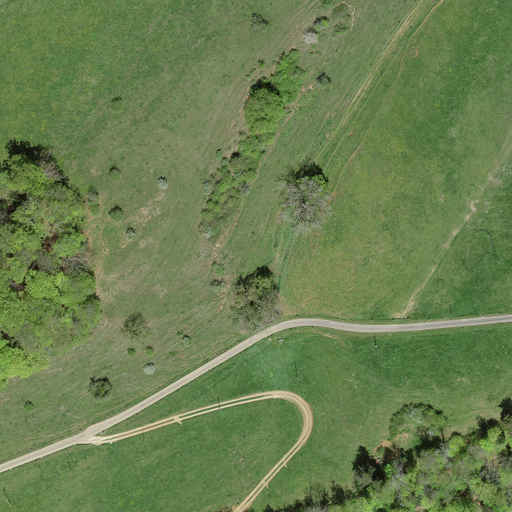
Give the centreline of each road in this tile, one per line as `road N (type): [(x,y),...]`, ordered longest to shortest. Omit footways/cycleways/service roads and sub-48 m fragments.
road 1 (track): [(72,437),(268,331)]
road 2 (track): [(289,395),(246,398),(129,434),(72,437)]
road 3 (track): [(511,135),(402,327)]
road 4 (track): [(237,511),(302,432),(302,410),(289,395)]
road 5 (track): [(268,331),(311,320),(402,327)]
